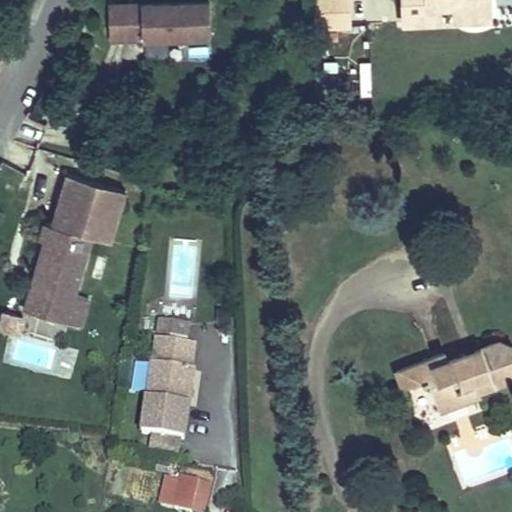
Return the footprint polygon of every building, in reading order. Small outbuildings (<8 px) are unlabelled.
[(314,0),(315,22),(352,22),(352,0),(314,0)] [(400,0),(401,23),(438,22),(437,8),(488,6),(487,0),(400,0)] [(203,42),(202,5),(102,7),(102,44),(203,42)] [(437,8),(438,22),(488,21),(488,6),(437,8)] [(47,231),(28,300),(83,315),(91,289),(77,285),(93,225),(114,231),(129,178),(70,162),(55,215),(47,213),(42,229),(47,231)] [(2,308),(0,320),(0,327),(21,331),(23,312),(2,308)] [(165,339),(167,323),(151,322),(150,336),(165,339)] [(167,323),(165,339),(182,341),(184,325),(167,323)] [(446,356),(395,377),(401,392),(426,382),(437,413),(481,397),(482,389),(511,378),(511,343),(504,346),(501,339),(473,349),(477,358),(469,360),(467,354),(449,361),(446,356)] [(191,350),(148,343),(135,436),(180,441),(191,350)] [(197,511),(204,490),(185,484),(177,511),(197,511)] [(211,511),(216,495),(204,490),(197,511),(211,511)]
